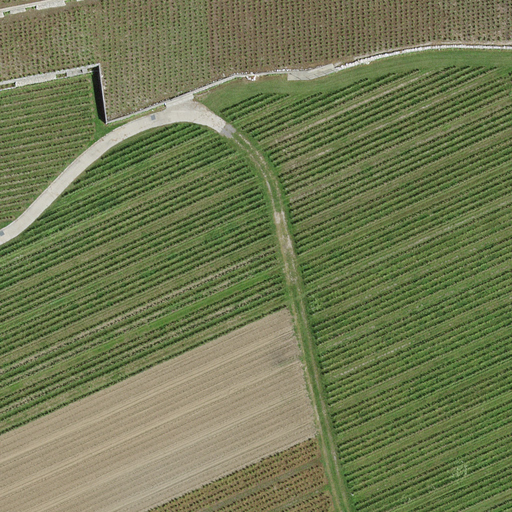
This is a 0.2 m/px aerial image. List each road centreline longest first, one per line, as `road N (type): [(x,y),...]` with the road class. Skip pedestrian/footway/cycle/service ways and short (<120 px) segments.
road 1 (track): [(346,511),(272,181),(236,133),(205,116)]
road 2 (track): [(0,234),(134,125),(183,110),(205,116)]
